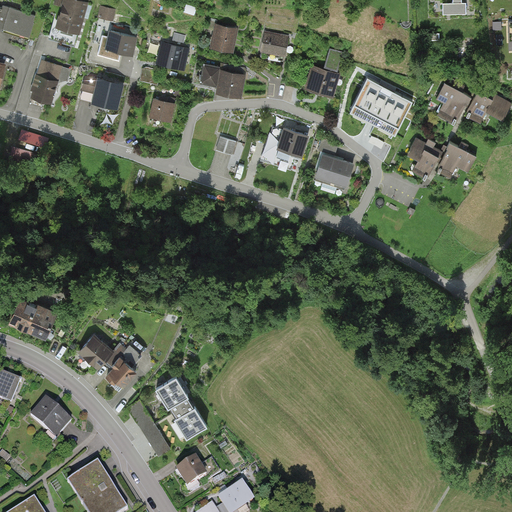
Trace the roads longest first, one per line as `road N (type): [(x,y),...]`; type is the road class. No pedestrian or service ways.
road 1 (residential): [(461,294),(350,227),(0,114)]
road 2 (residential): [(0,345),(78,391),(169,511)]
